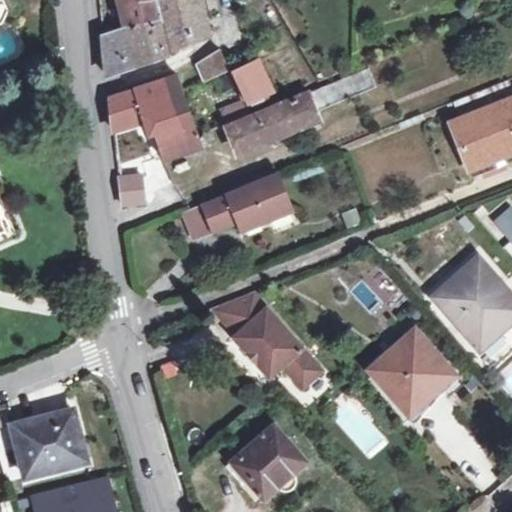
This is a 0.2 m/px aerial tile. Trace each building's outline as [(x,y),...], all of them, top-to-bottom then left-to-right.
[(158,1),(162,0),(117,0),(122,21),(124,29),(161,16),(158,1)] [(161,16),(170,49),(191,40),(180,0),(162,0),(158,1),(161,16)] [(180,0),(191,40),(206,35),(199,0),(180,0)] [(124,29),(134,66),(171,54),(170,49),(161,16),(124,29)] [(124,29),(122,21),(102,28),(102,37),(124,29)] [(124,29),(102,37),(106,75),(134,66),(124,29)] [(228,69),(221,51),(199,63),(197,64),(206,80),(228,69)] [(250,103),(271,93),(259,66),(236,76),(250,103)] [(311,114),(377,86),(368,69),(226,127),(237,155),(290,133),(292,139),(317,129),(311,114)] [(177,75),(162,81),(172,115),(176,133),(160,140),(157,141),(164,161),(202,148),(197,136),(182,89),(177,75)] [(114,131),(155,121),(172,115),(162,81),(141,88),(110,99),(114,131)] [(501,157),(511,153),(511,99),(451,123),(473,178),(504,166),(501,157)] [(172,115),(155,121),(160,140),(176,133),(172,115)] [(141,175),(119,178),(122,205),(144,203),(141,175)] [(238,221),(242,231),(291,211),(277,176),(186,212),(196,238),(238,221)] [(475,352),(511,319),(511,301),(473,259),(428,299),(475,352)] [(253,292),(214,308),(235,337),(237,335),(270,376),(283,365),(303,387),(322,371),(253,292)] [(413,329),(383,356),(388,362),(375,375),(411,415),(430,398),(426,393),(450,372),(413,329)] [(27,476),(87,461),(74,410),(14,426),(27,476)] [(264,500),(306,462),(274,425),(226,467),(236,478),(241,473),(264,500)] [(113,511),(107,481),(33,498),(36,511),(113,511)]
